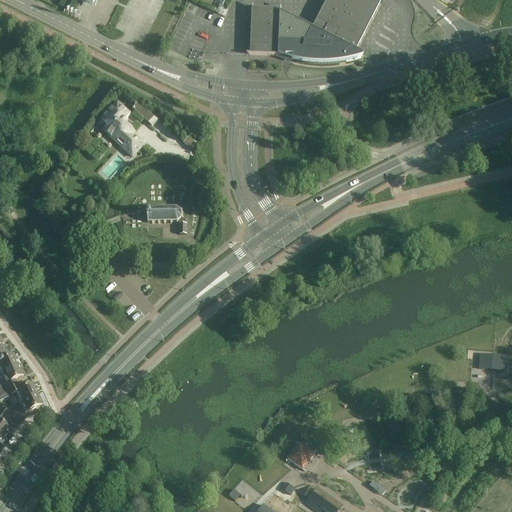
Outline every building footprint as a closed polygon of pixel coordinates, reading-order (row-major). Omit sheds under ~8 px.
[(360,55),(361,54),(356,52),(366,32),(381,4),(381,5),(382,4),(374,0),(328,0),(323,10),(313,30),(284,15),(284,17),(280,17),(281,10),(280,10),(280,11),(253,10),(253,9),(252,9),(250,55),(250,56),(286,57),(285,59),(292,61),(303,63),(315,65),(326,65),(338,64),(349,62),(360,59),(360,58),(359,59),(359,55),(360,55)] [(149,7),(135,34),(157,45),(168,23),(157,18),(160,12),(149,7)] [(133,136),(135,134),(126,126),(127,125),(127,124),(127,123),(127,122),(127,121),(126,121),(126,120),(130,116),(117,104),(101,121),(108,128),(104,132),(114,141),(116,140),(122,146),(121,148),(132,158),(144,146),(133,136)] [(133,110),(149,125),(154,119),(139,105),(138,104),(133,110)] [(176,209),(147,210),(147,224),(178,223),(180,225),(180,236),(187,236),(186,222),(182,219),(182,213),(176,209)] [(4,349),(0,351),(0,363),(9,359),(9,358),(4,349)] [(0,375),(1,375),(18,367),(14,356),(9,358),(9,359),(0,363),(0,375)] [(479,370),(491,371),(504,372),(505,358),(499,357),(496,357),(494,357),(493,357),(480,356),(479,370)] [(23,377),(18,367),(1,375),(5,384),(3,385),(6,391),(18,386),(16,380),(23,377)] [(20,404),(37,396),(33,386),(21,391),(18,386),(6,391),(9,398),(16,394),(20,404)] [(37,396),(20,404),(25,414),(42,406),(37,396)] [(496,403),(495,404),(492,409),(498,413),(502,407),(496,403)] [(0,416),(6,421),(10,416),(0,408),(0,416)] [(0,416),(0,438),(3,441),(10,432),(3,426),(6,421),(0,416)] [(311,485),(315,479),(317,477),(305,468),(311,459),(317,462),(327,447),(319,442),(310,454),(301,447),(305,442),(290,431),(284,439),(295,448),(296,448),(290,457),(284,454),(274,469),(282,475),(290,463),(300,469),(296,474),(311,485)] [(470,455),(465,452),(460,460),(464,463),(470,455)] [(374,491),(378,486),(373,483),(370,487),(369,487),(374,491)] [(291,496),(294,491),(295,491),(286,485),(282,490),(282,491),(291,496)] [(235,502),(240,496),(234,491),(229,497),(235,502)] [(317,494),(313,500),(329,511),(333,511),(337,507),(317,494)] [(310,502),(310,501),(306,506),(314,511),(321,511),(322,511),(322,510),(316,506),(310,502)] [(503,511),(511,511),(511,503),(503,511)]
